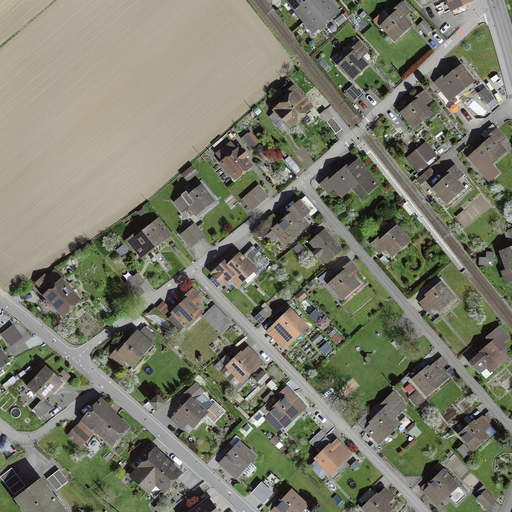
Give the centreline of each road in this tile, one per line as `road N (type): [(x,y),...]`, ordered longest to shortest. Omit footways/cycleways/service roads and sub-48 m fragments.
road 1 (residential): [(190,273),(425,511)]
road 2 (residential): [(511,422),(300,181)]
road 3 (residential): [(495,2),(300,181)]
road 4 (residential): [(103,384),(248,511)]
road 5 (residential): [(190,273),(73,359)]
road 6 (residential): [(300,181),(190,273)]
road 7 (residential): [(103,384),(38,435),(15,436),(0,424)]
